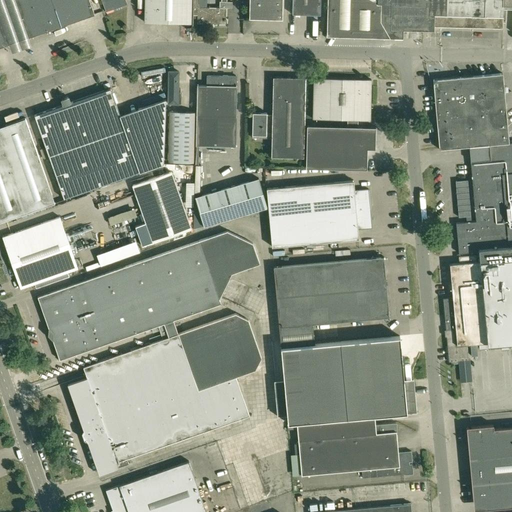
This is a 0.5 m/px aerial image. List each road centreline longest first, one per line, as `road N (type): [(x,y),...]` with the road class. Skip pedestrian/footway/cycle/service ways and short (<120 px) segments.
road 1 (unclassified): [(0,100),(153,51),(402,56),(444,511)]
road 2 (unknown): [(42,491),(272,414),(272,288)]
road 3 (tertiary): [(50,511),(0,367)]
